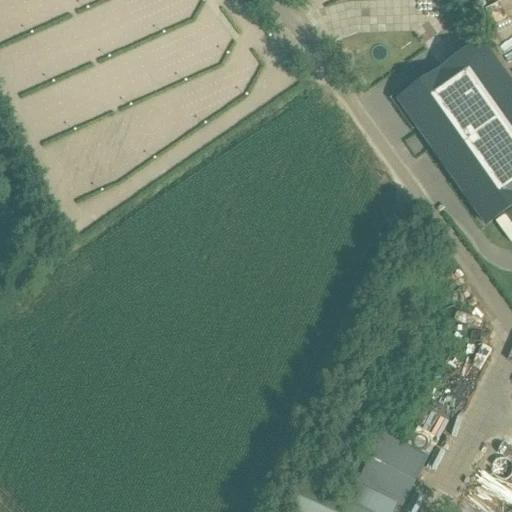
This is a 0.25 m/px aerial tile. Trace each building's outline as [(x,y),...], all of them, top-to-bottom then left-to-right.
[(301,0),(311,21),(327,14),(320,0),(301,0)] [(471,46),(451,15),(423,33),(443,64),(471,46)] [(396,65),(407,58),(383,23),(373,30),(396,65)] [(511,89),(480,44),(399,101),(486,226),(511,208),(511,89)] [(463,368),(472,373),(484,354),(475,348),(463,368)] [(430,442),(439,445),(448,424),(418,411),(405,440),(427,450),(430,442)] [(358,511),(303,485),(289,511),(358,511)] [(446,511),(496,511),(499,508),(455,491),(446,511)]
